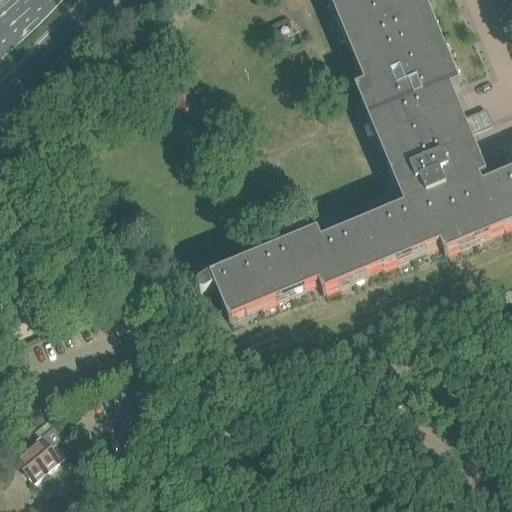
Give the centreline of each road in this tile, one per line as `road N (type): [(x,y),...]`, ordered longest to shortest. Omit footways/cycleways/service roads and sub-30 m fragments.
road 1 (residential): [(511,332),(76,511)]
road 2 (primary): [(0,103),(99,0)]
